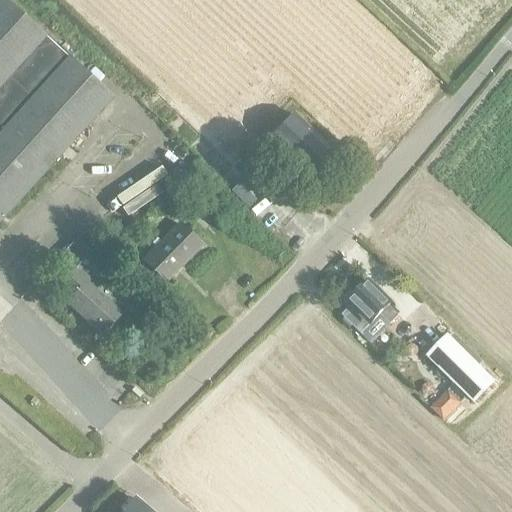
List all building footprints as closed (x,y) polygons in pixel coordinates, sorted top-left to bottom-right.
[(0,0),(0,219),(110,98),(0,0)] [(295,116),(269,143),(311,184),(337,157),(295,116)] [(164,193),(157,181),(168,175),(163,166),(116,194),(127,214),(164,193)] [(162,282),(198,245),(176,223),(140,260),(162,282)] [(87,250),(77,241),(49,272),(72,293),(64,302),(100,334),(119,313),(84,282),(90,275),(76,263),(87,250)] [(381,315),(391,325),(399,316),(389,306),(391,305),(369,284),(350,303),(352,306),(342,316),(363,336),(364,335),(362,334),(381,315)] [(495,382),(448,337),(428,358),(475,403),(495,382)] [(150,511),(134,498),(122,511),(150,511)]
